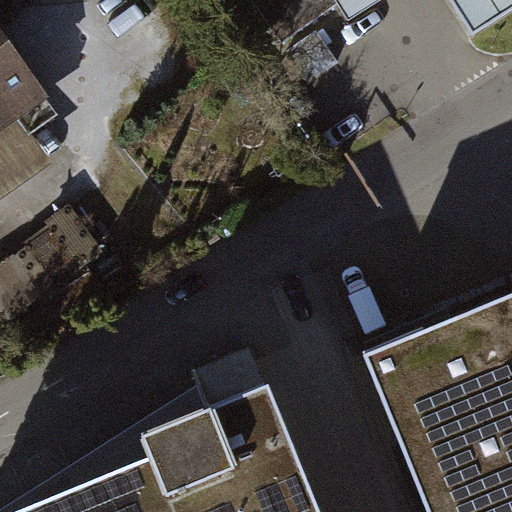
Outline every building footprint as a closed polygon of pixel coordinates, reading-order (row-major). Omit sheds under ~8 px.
[(251,0),(282,45),(313,23),(312,21),(342,0),(251,0)] [(511,0),(327,0),(345,28),(389,0),(446,0),(470,39),(511,12),(511,0)] [(0,138),(49,105),(0,34),(0,138)] [(0,266),(0,302),(23,328),(113,246),(73,201),(0,266)] [(511,511),(511,296),(364,357),(427,511),(511,511)] [(319,511),(269,388),(143,439),(151,459),(19,511),(319,511)]
